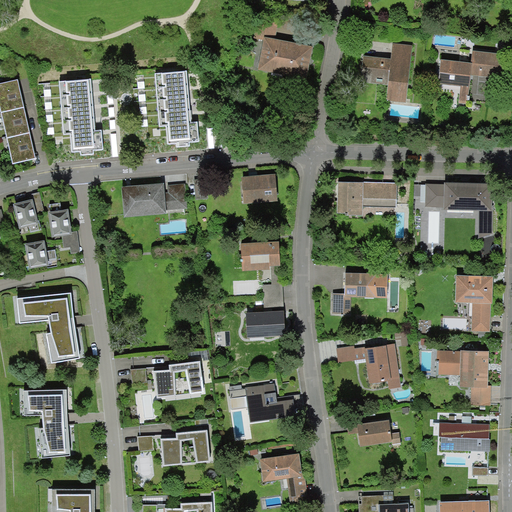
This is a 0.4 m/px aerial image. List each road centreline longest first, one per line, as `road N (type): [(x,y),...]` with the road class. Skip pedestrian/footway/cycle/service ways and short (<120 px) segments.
road 1 (residential): [(312,152),(303,292),(334,511)]
road 2 (residential): [(91,267),(117,511)]
road 3 (residential): [(312,152),(79,174)]
road 4 (residential): [(511,156),(312,152)]
road 5 (residential): [(337,0),(339,36),(312,152)]
